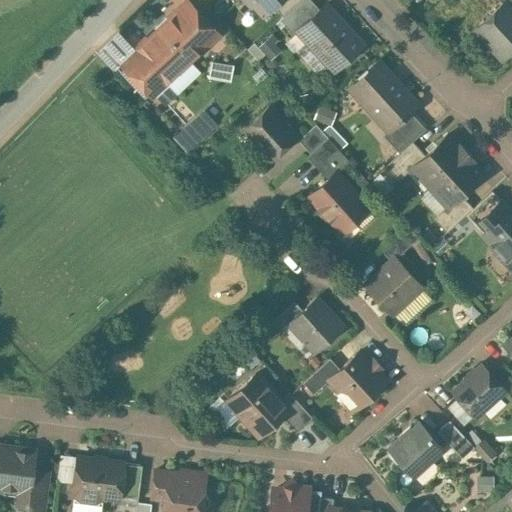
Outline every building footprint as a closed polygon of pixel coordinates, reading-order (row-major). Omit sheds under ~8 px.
[(206,18),(188,0),(184,0),(177,7),(196,27),(206,18)] [(252,0),(264,13),(274,4),(278,0),(252,0)] [(278,0),(274,4),(283,14),(299,0),(278,0)] [(299,0),(283,14),(280,17),(295,32),(299,29),(298,28),(320,8),(313,0),(299,0)] [(511,6),(511,0),(501,0),(503,2),(504,2),(510,9),(511,6)] [(363,43),(326,2),(320,8),(298,28),(299,29),(335,68),(363,43)] [(503,2),(476,28),(503,57),(511,49),(511,10),(510,9),(504,2),(503,2)] [(196,27),(177,7),(173,11),(174,13),(162,24),(192,56),(218,32),(206,18),(196,27)] [(192,56),(162,24),(140,45),(138,43),(137,44),(169,78),(192,56)] [(169,78),(137,44),(121,59),(153,93),(169,78)] [(233,77),(236,63),(215,59),(212,73),(233,77)] [(418,103),(381,62),(353,88),(390,128),(410,110),(418,103)] [(297,135),(270,105),(245,127),(272,157),(297,135)] [(390,128),(384,134),(400,151),(413,140),(427,127),(410,110),(390,128)] [(204,113),(177,138),(187,150),(197,141),(195,139),(212,122),(204,113)] [(316,122),(299,138),(311,152),(328,135),(316,122)] [(426,153),(413,165),(414,166),(431,184),(467,151),(460,143),(458,145),(447,134),(426,153)] [(311,152),(307,155),(327,177),(336,169),(337,170),(350,159),(328,135),(311,152)] [(400,151),(386,164),(400,179),(414,166),(413,165),(426,153),(413,140),(400,151)] [(467,151),(431,184),(448,203),(449,204),(461,193),(483,173),(472,161),(474,159),(467,151)] [(337,170),(336,169),(327,177),(309,193),(342,230),(370,205),(337,170)] [(473,206),(466,213),(483,233),(510,208),(492,189),(473,206)] [(461,193),(449,204),(448,203),(434,216),(447,230),(466,213),(473,206),(461,193)] [(511,206),(510,208),(483,233),(499,249),(496,252),(511,269),(511,206)] [(409,224),(383,249),(392,259),(395,256),(396,256),(419,235),(409,224)] [(392,259),(366,283),(391,311),(421,284),(396,256),(395,256),(392,259)] [(302,308),(288,321),(289,321),(315,350),(344,324),(317,295),(302,308)] [(295,299),(264,326),(273,336),(289,321),(288,321),(302,308),(295,299)] [(370,361),(362,358),(356,352),(340,366),(329,377),(339,388),(350,390),(361,401),(387,377),(379,368),(381,366),(374,357),(370,361)] [(330,356),(303,380),(314,392),(329,377),(340,366),(330,356)] [(501,383),(483,363),(453,390),(476,415),(505,388),(501,383)] [(257,371),(227,398),(247,420),(252,416),(252,417),(252,422),(256,427),(262,427),(264,430),(280,415),(289,407),(280,397),(257,371)] [(511,376),(510,375),(501,383),(505,388),(511,396),(511,376)] [(313,415),(289,389),(280,397),(289,407),(280,415),(287,418),(298,430),(313,415)] [(474,445),(450,418),(438,429),(463,456),(474,445)] [(421,421),(402,438),(399,437),(391,444),(391,452),(398,460),(401,460),(413,473),(443,446),(421,421)] [(489,437),(477,443),(486,461),(498,455),(489,437)] [(35,450),(0,445),(0,481),(20,484),(30,485),(31,476),(35,450)] [(124,460),(78,455),(74,491),(82,497),(96,499),(105,494),(119,496),(120,494),(124,460)] [(143,463),(124,460),(120,494),(139,496),(143,463)] [(169,470),(155,468),(152,494),(166,496),(169,470)] [(191,473),(169,470),(166,496),(163,511),(198,511),(199,506),(201,493),(202,493),(203,491),(205,471),(191,470),(191,473)] [(480,472),(479,488),(496,488),(497,473),(480,472)] [(45,478),(31,476),(30,485),(20,484),(18,502),(41,505),(45,478)] [(296,482),(291,482),(287,481),(285,483),(284,489),(273,487),(270,511),(305,511),(308,491),(297,490),(298,485),(296,482)] [(206,492),(203,491),(202,493),(201,493),(199,506),(204,507),(209,503),(210,497),(206,492)] [(321,493),(308,491),(305,511),(318,511),(321,494),(321,493)] [(334,496),(321,494),(318,511),(330,511),(331,506),(333,506),(334,496)] [(443,511),(430,496),(411,511),(443,511)] [(151,511),(153,501),(140,500),(138,511),(151,511)]
